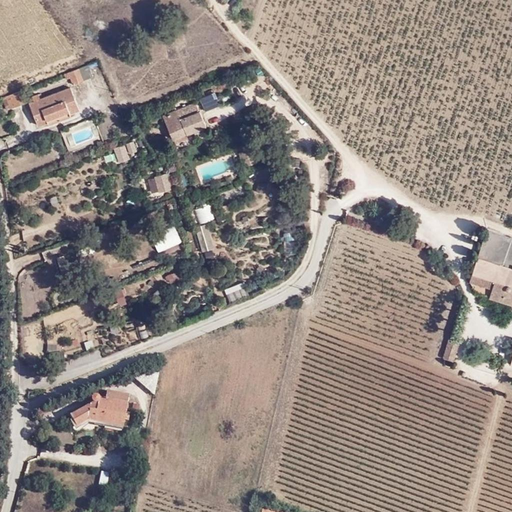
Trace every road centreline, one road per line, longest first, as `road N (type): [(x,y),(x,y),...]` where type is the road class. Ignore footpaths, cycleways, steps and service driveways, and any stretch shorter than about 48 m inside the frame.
road 1 (unclassified): [(15,409),(296,291),(345,158)]
road 2 (unclassified): [(15,409),(9,269)]
